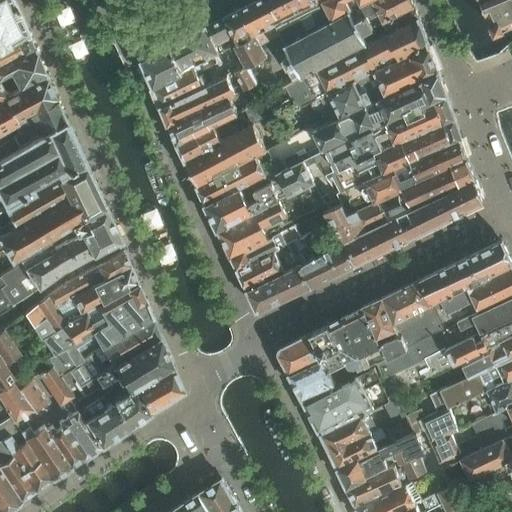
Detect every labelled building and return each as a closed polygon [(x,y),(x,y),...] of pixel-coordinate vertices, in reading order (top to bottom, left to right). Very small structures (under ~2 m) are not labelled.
[(17,11),(14,4),(13,3),(12,2),(10,0),(0,0),(0,47),(25,31),(26,31),(17,13),(18,13),(17,11)] [(270,0),(256,0),(254,2),(267,28),(276,23),(281,21),(270,0)] [(285,0),(270,0),(281,21),(293,15),(285,0)] [(281,21),(276,23),(282,34),(292,54),(283,59),(294,80),(309,73),(365,44),(363,41),(367,39),(365,34),(370,31),(368,29),(362,16),(357,19),(351,8),(352,8),(352,7),(351,8),(331,18),(321,0),(293,15),(281,21)] [(285,0),(293,15),(321,0),(285,0)] [(321,0),(331,18),(351,8),(352,7),(348,0),(360,0),(362,2),(366,0),(321,0)] [(366,0),(362,2),(367,14),(362,16),(368,29),(416,5),(413,0),(366,0)] [(511,0),(481,0),(488,14),(493,24),(496,31),(496,32),(497,34),(507,29),(511,27),(511,0)] [(247,5),(240,9),(254,35),(267,28),(254,2),(247,5)] [(368,29),(370,31),(365,34),(367,39),(363,41),(365,44),(420,16),(416,4),(416,5),(368,29)] [(226,16),(206,26),(216,45),(217,44),(220,43),(236,35),(239,42),(254,35),(240,9),(226,16)] [(365,44),(309,73),(321,96),(322,97),(378,69),(375,64),(397,53),(399,58),(429,44),(420,16),(365,44)] [(239,42),(239,43),(235,45),(246,65),(246,67),(249,66),(269,55),(263,43),(282,34),(276,23),(267,28),(254,35),(239,42)] [(196,64),(221,52),(217,44),(216,45),(206,26),(171,44),(184,71),(196,65),(196,64)] [(26,33),(25,31),(0,47),(0,64),(32,46),(32,45),(31,46),(29,42),(30,42),(26,33)] [(147,57),(143,58),(155,86),(184,71),(171,44),(147,57)] [(399,58),(378,69),(322,97),(333,120),(367,104),(379,99),(439,71),(429,44),(399,58)] [(0,98),(7,94),(0,82),(0,77),(9,72),(18,88),(42,73),(41,70),(42,69),(38,60),(37,60),(36,57),(32,47),(32,46),(0,64),(0,98)] [(184,71),(155,86),(164,104),(205,85),(196,65),(184,71)] [(164,104),(172,122),(232,95),(258,82),(249,66),(246,67),(246,65),(228,74),(205,85),(164,104)] [(447,93),(439,71),(379,99),(367,104),(333,120),(314,129),(322,145),(306,153),(309,158),(309,159),(315,156),(385,122),(447,93)] [(43,74),(43,73),(42,74),(42,73),(18,88),(7,94),(0,98),(0,131),(54,99),(43,74)] [(180,141),(179,142),(189,162),(257,127),(254,122),(284,107),(282,102),(292,97),(298,109),(321,96),(309,73),(294,80),(240,111),(180,141)] [(317,162),(320,160),(328,176),(336,193),(338,193),(406,161),(450,141),(460,137),(461,136),(454,116),(447,93),(385,122),(315,156),(317,161),(317,162)] [(232,95),(172,122),(174,127),(179,141),(180,141),(240,111),(234,99),(232,95)] [(0,158),(63,120),(62,118),(60,114),(61,114),(54,99),(0,131),(0,158)] [(79,155),(78,152),(77,152),(75,148),(75,147),(74,144),(73,144),(71,139),(72,139),(71,136),(70,136),(68,131),(67,128),(64,123),(65,123),(63,120),(0,158),(0,200),(4,207),(82,163),(81,160),(80,160),(78,156),(79,155)] [(257,127),(189,162),(199,184),(268,150),(257,127)] [(468,157),(468,156),(467,153),(465,148),(464,145),(464,143),(463,140),(461,137),(461,136),(460,137),(450,141),(406,161),(338,193),(341,200),(347,212),(358,207),(378,200),(400,190),(406,187),(416,182),(424,178),(435,173),(456,163),(467,157),(468,157)] [(208,202),(268,172),(260,157),(269,152),(268,150),(199,184),(208,202)] [(306,166),(317,161),(315,156),(309,159),(309,158),(270,177),(268,172),(208,202),(220,227),(281,199),(314,182),(306,166)] [(416,182),(406,187),(400,190),(378,200),(387,218),(408,208),(444,192),(465,182),(476,177),(468,157),(467,157),(456,163),(435,173),(424,178),(416,182)] [(0,226),(0,242),(11,260),(46,239),(70,224),(73,229),(104,211),(102,207),(103,207),(103,206),(101,202),(100,202),(91,183),(92,183),(91,182),(90,182),(88,177),(89,177),(88,177),(89,177),(88,175),(88,176),(84,166),(82,163),(4,207),(12,220),(0,226)] [(444,192),(408,208),(387,218),(368,227),(358,207),(347,212),(341,200),(327,207),(324,208),(340,241),(345,239),(357,262),(396,243),(396,242),(405,238),(405,239),(484,200),(485,199),(476,177),(465,182),(444,192)] [(324,208),(327,207),(314,182),(281,199),(220,227),(231,251),(292,222),(316,211),(324,208)] [(358,207),(368,227),(387,218),(378,200),(358,207)] [(292,222),(231,251),(233,255),(239,267),(275,250),(287,244),(294,258),(304,253),(306,257),(340,241),(324,208),(316,211),(292,222)] [(107,217),(108,217),(107,215),(106,216),(104,211),(73,229),(75,234),(52,245),(50,242),(21,260),(2,272),(0,274),(0,309),(2,312),(12,306),(20,300),(65,268),(117,240),(117,239),(118,239),(110,221),(109,222),(107,217)] [(306,257),(300,260),(312,284),(357,262),(345,239),(340,241),(306,257)] [(511,258),(503,239),(471,254),(484,279),(511,265),(511,258)] [(275,250),(283,266),(247,283),(248,286),(248,287),(248,288),(249,288),(249,290),(250,290),(252,295),(252,296),(253,296),(254,300),(254,301),(255,301),(257,306),(258,308),(259,309),(312,284),(300,260),(306,257),(304,253),(294,258),(287,244),(275,250)] [(239,267),(244,277),(244,278),(246,281),(246,282),(246,283),(247,283),(283,266),(275,250),(239,267)] [(123,252),(123,251),(107,259),(97,264),(84,271),(93,285),(128,264),(124,253),(123,252)] [(433,290),(431,291),(436,301),(397,321),(409,345),(443,328),(437,318),(438,310),(470,294),(467,288),(484,279),(471,254),(426,276),(424,277),(428,285),(430,284),(433,290)] [(128,264),(93,285),(84,271),(65,282),(47,294),(38,300),(51,320),(57,329),(135,281),(136,281),(135,279),(134,278),(131,270),(128,264)] [(438,310),(437,318),(443,328),(511,294),(511,265),(484,279),(467,288),(470,294),(438,310)] [(431,291),(433,290),(430,284),(428,285),(424,277),(421,279),(401,288),(402,289),(384,297),(397,321),(436,301),(431,291)] [(35,330),(40,337),(41,336),(51,352),(46,356),(51,363),(53,362),(60,372),(94,351),(150,316),(150,315),(149,315),(147,311),(146,306),(145,307),(143,302),(144,302),(144,301),(143,299),(143,300),(141,296),(137,287),(138,286),(136,283),(136,281),(135,282),(135,281),(57,329),(51,320),(35,330)] [(385,356),(376,360),(385,377),(511,315),(511,294),(443,328),(409,345),(385,356)] [(388,344),(381,347),(385,356),(409,345),(397,321),(384,297),(384,296),(364,305),(365,306),(364,306),(379,334),(382,333),(388,344)] [(38,300),(23,312),(35,330),(51,320),(38,300)] [(385,356),(381,347),(388,344),(382,333),(379,334),(364,306),(343,316),(368,365),(376,360),(385,356)] [(511,315),(385,377),(391,390),(397,387),(401,390),(462,360),(494,345),(503,340),(511,335),(511,315)] [(150,316),(94,351),(99,359),(99,360),(104,368),(111,364),(112,365),(158,336),(157,336),(157,335),(155,328),(154,328),(153,324),(150,317),(150,316)] [(343,316),(329,323),(341,346),(348,360),(355,357),(361,368),(368,365),(343,316)] [(341,346),(329,323),(312,331),(298,338),(282,345),(282,346),(281,347),(280,349),(280,350),(280,351),(280,352),(280,353),(289,370),(290,370),(341,346)] [(3,327),(0,329),(0,356),(4,363),(12,358),(19,369),(27,364),(3,327)] [(511,335),(503,340),(509,350),(500,354),(494,345),(462,360),(469,375),(481,371),(498,363),(511,356),(511,335)] [(160,341),(158,337),(158,336),(112,365),(111,364),(104,368),(99,360),(99,359),(94,351),(60,372),(73,393),(70,395),(84,418),(101,407),(100,406),(133,385),(134,387),(170,364),(160,341)] [(297,383),(303,394),(303,396),(361,368),(355,357),(348,360),(341,346),(290,370),(290,371),(291,373),(296,381),(296,382),(297,383)] [(0,356),(0,385),(13,377),(12,375),(19,369),(12,358),(4,363),(0,356)] [(511,356),(498,363),(505,379),(511,375),(511,356)] [(99,443),(99,442),(99,443),(84,418),(70,395),(73,393),(60,372),(53,362),(51,363),(26,380),(19,369),(12,375),(13,377),(33,408),(48,398),(83,453),(87,451),(98,444),(99,444),(98,443),(99,443)] [(469,375),(441,388),(449,406),(480,392),(488,386),(505,379),(498,363),(481,371),(469,375)] [(180,387),(171,367),(171,365),(170,365),(170,364),(134,387),(148,411),(164,401),(165,400),(179,392),(180,387)] [(314,415),(313,415),(314,416),(316,419),(317,421),(320,427),(320,428),(375,402),(367,387),(381,381),(374,367),(306,400),(308,403),(307,403),(308,404),(308,405),(314,415)] [(488,386),(480,392),(490,403),(494,412),(511,403),(511,375),(505,379),(488,386)] [(31,442),(35,448),(34,449),(36,452),(37,452),(52,474),(67,464),(69,463),(33,408),(13,377),(0,385),(0,395),(1,397),(0,397),(10,413),(11,412),(28,438),(27,439),(30,443),(31,442)] [(128,424),(129,423),(135,419),(135,420),(136,419),(140,417),(141,416),(146,412),(148,411),(134,387),(133,385),(100,406),(101,407),(84,418),(99,443),(100,443),(101,442),(104,440),(105,440),(106,439),(120,429),(121,429),(122,429),(122,428),(128,424)] [(407,415),(396,393),(389,397),(389,398),(389,399),(390,399),(390,400),(389,401),(389,402),(388,402),(388,403),(387,403),(385,404),(394,421),(407,415)] [(27,439),(28,438),(11,412),(10,413),(0,397),(1,397),(0,395),(0,433),(35,486),(51,475),(52,474),(37,452),(36,452),(34,449),(35,448),(31,442),(30,443),(27,439)] [(83,454),(83,453),(48,398),(33,408),(69,463),(70,462),(73,460),(81,455),(81,454),(82,454),(82,455),(83,454)] [(459,428),(451,431),(455,439),(471,431),(480,448),(505,436),(505,437),(511,433),(511,403),(494,412),(459,428)] [(451,431),(459,428),(449,406),(420,420),(441,462),(462,452),(455,439),(451,431)] [(364,413),(323,432),(331,450),(373,431),(364,413)] [(426,452),(428,451),(417,429),(380,447),(340,465),(339,466),(340,467),(340,468),(342,472),(348,484),(349,484),(395,463),(396,464),(404,460),(411,477),(428,469),(421,453),(425,451),(426,452)] [(373,431),(331,450),(338,462),(340,465),(380,447),(373,431)] [(0,468),(19,497),(35,486),(0,433),(0,468)] [(480,448),(461,457),(471,478),(509,460),(511,458),(511,450),(505,437),(505,436),(480,448)] [(404,481),(396,464),(395,463),(349,484),(358,502),(404,481)] [(0,511),(19,497),(0,468),(0,511)] [(218,480),(218,481),(208,487),(202,490),(214,511),(242,511),(233,495),(234,495),(233,494),(226,483),(227,483),(226,481),(226,482),(223,477),(219,480),(218,480)] [(441,511),(474,497),(466,481),(454,487),(453,485),(438,492),(418,502),(397,511),(441,511)] [(397,511),(418,502),(408,483),(359,506),(361,511),(397,511)] [(200,491),(200,492),(196,494),(189,499),(185,501),(184,502),(185,502),(184,502),(183,503),(180,505),(179,505),(170,511),(169,511),(214,511),(202,490),(201,491),(201,492),(200,491)] [(482,511),(474,497),(441,511),(482,511)]
